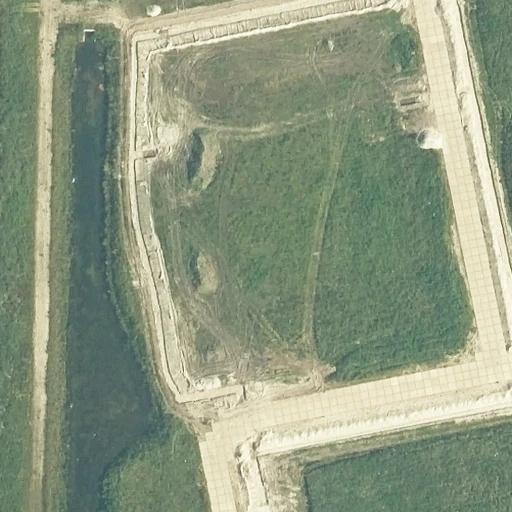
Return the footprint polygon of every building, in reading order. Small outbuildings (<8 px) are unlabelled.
[(511,0),(499,0),(502,13),(511,11),(511,0)] [(385,2),(358,7),(368,55),(395,50),(385,2)] [(358,7),(332,12),(342,60),(368,55),(358,7)] [(332,12),(307,17),(316,65),(342,60),(332,12)] [(307,17),(280,23),(289,70),(316,65),(307,17)] [(507,46),(481,51),(486,77),(511,71),(511,26),(504,28),(507,46)] [(256,27),(229,33),(239,80),(266,75),(256,27)] [(229,33),(203,38),(213,86),(239,80),(229,33)] [(203,38),(177,43),(187,91),(213,86),(203,38)] [(177,43),(150,48),(160,96),(187,91),(177,43)] [(511,71),(486,77),(491,102),(511,97),(511,71)] [(382,87),(375,89),(378,106),(386,104),(382,87)] [(375,89),(367,90),(370,107),(378,106),(375,89)] [(331,97),(323,99),(326,116),(334,114),(331,97)] [(323,99),(315,100),(318,117),(326,116),(323,99)] [(253,113),(245,114),(249,131),(257,130),(253,113)] [(245,114),(237,116),(241,133),(249,131),(245,114)] [(364,120),(320,129),(323,146),(342,142),(347,164),(356,162),(356,161),(399,153),(394,130),(367,135),(364,120)] [(202,123),(194,125),(197,141),(205,140),(202,123)] [(194,125),(186,126),(189,143),(197,141),(194,125)] [(360,182),(332,188),(335,204),(379,195),(376,181),(403,176),(399,153),(356,161),(356,162),(360,182)] [(187,155),(144,164),(148,185),(191,176),(187,155)] [(222,162),(205,165),(207,173),(224,170),(222,162)] [(224,170),(207,173),(209,181),(225,178),(224,170)] [(191,176),(148,185),(151,201),(194,193),(191,176)] [(194,193),(151,201),(155,218),(188,211),(188,212),(198,210),(194,193)] [(229,195),(212,198),(213,206),(230,203),(229,195)] [(379,195),(335,204),(338,220),(357,216),(361,238),(366,237),(366,236),(413,227),(409,203),(382,209),(379,195)] [(230,203),(213,206),(215,214),(232,211),(230,203)] [(188,211),(155,218),(158,234),(191,228),(191,227),(188,212),(188,211)] [(191,228),(158,234),(161,251),(199,243),(196,226),(191,227),(191,228)] [(370,257),(346,262),(349,278),(394,269),(391,255),(418,250),(413,227),(366,236),(366,237),(370,257)] [(235,228),(218,231),(220,239),(237,236),(235,228)] [(237,236),(220,239),(222,247),(238,244),(237,236)] [(199,243),(161,251),(164,267),(203,260),(202,259),(199,243)] [(203,260),(164,267),(168,284),(211,275),(207,258),(202,259),(203,260)] [(242,261),(225,264),(226,272),(243,269),(242,261)] [(243,269),(226,272),(228,280),(245,277),(243,269)] [(394,269),(349,278),(353,294),(381,288),(385,308),(385,309),(428,300),(423,277),(396,282),(394,269)] [(211,275),(168,284),(171,301),(214,293),(211,275)] [(238,294),(230,296),(233,312),(241,311),(238,294)] [(230,296),(222,297),(225,314),(233,312),(230,296)] [(380,332),(361,335),(364,352),(408,344),(406,329),(433,324),(428,300),(385,309),(385,308),(375,310),(380,332)] [(205,301),(197,302),(200,319),(208,317),(205,301)] [(197,302),(189,304),(192,321),(200,319),(197,302)] [(255,329),(236,333),(237,338),(238,337),(246,376),(263,372),(255,329)] [(237,338),(221,341),(222,346),(223,345),(229,379),(246,376),(238,337),(237,338)] [(206,339),(184,343),(192,386),(213,382),(206,349),(207,348),(206,339)] [(207,348),(206,349),(213,382),(229,379),(223,345),(222,346),(207,348)] [(438,452),(447,451),(452,474),(495,465),(490,441),(464,446),(461,431),(435,436),(438,452)] [(383,484),(376,448),(357,452),(364,488),(383,484)] [(339,455),(347,491),(364,488),(357,452),(339,455)] [(322,459),(329,495),(347,491),(339,455),(322,459)] [(304,462),(311,498),(329,495),(322,459),(304,462)] [(286,466),(293,502),(311,498),(304,462),(286,466)] [(473,495),(500,490),(495,465),(452,474),(457,497),(447,499),(449,511),(467,511),(476,510),(473,495)] [(267,469),(275,505),(293,502),(286,466),(267,469)]
